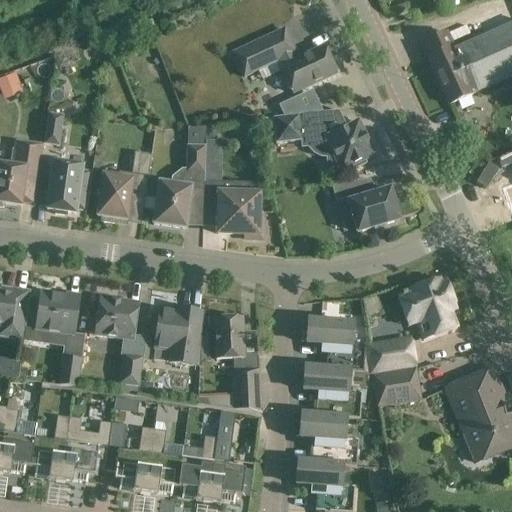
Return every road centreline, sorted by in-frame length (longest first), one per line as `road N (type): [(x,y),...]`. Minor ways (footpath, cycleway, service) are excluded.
road 1 (residential): [(0,237),(288,277)]
road 2 (unclassified): [(462,233),(357,0)]
road 3 (residential): [(282,511),(274,418),(288,277)]
road 4 (residential): [(288,277),(339,274),(462,233)]
